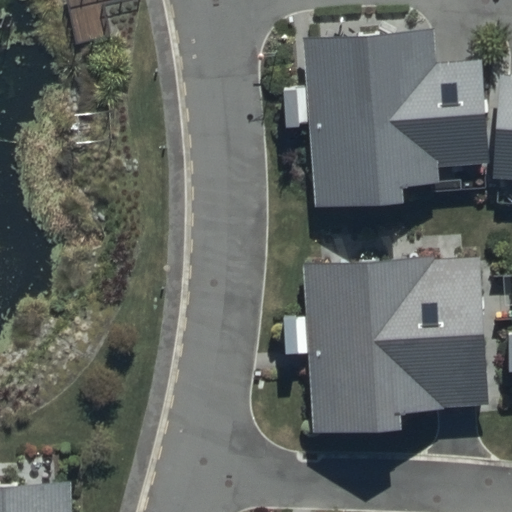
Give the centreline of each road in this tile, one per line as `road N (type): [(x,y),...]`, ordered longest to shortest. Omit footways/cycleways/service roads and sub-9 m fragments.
road 1 (residential): [(205,0),(229,125),(231,235),(219,355),(192,469)]
road 2 (residential): [(192,469),(511,492)]
